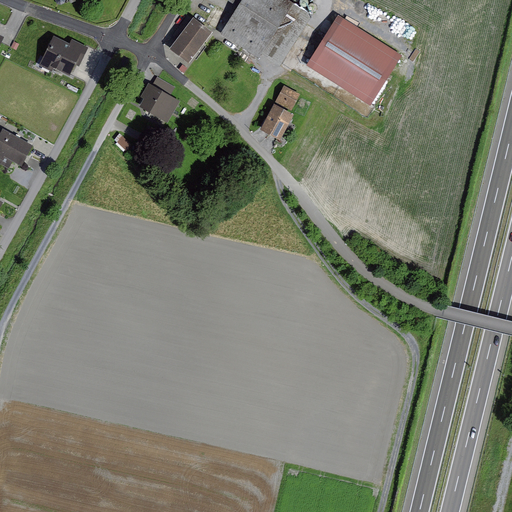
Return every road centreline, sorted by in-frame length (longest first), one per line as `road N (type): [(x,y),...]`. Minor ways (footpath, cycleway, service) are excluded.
road 1 (unclassified): [(511,327),(433,307),(364,267),(239,123),(151,54)]
road 2 (track): [(284,172),(283,188),(304,227),(361,300),(417,346),(381,511)]
road 3 (motorway): [(511,133),(419,511)]
road 4 (track): [(151,54),(0,341)]
road 5 (motorway): [(450,511),(511,256)]
road 6 (residential): [(0,252),(118,38)]
